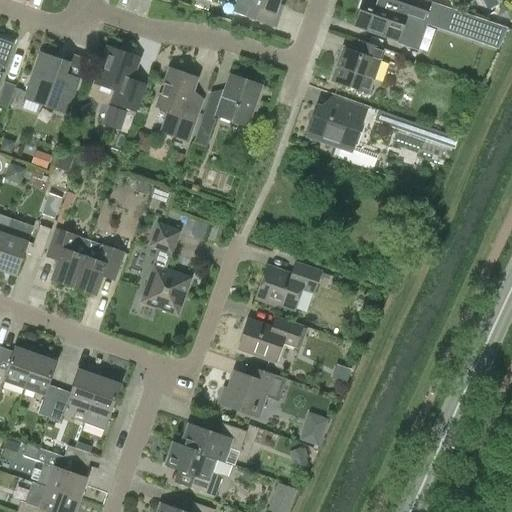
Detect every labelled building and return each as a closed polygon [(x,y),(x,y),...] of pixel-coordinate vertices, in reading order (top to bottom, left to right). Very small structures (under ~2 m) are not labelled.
[(205,0),(195,0),(194,5),(204,9),(207,2),(205,0)] [(281,12),(276,10),(279,0),(241,0),(241,1),(237,0),(236,0),(232,13),(275,28),(281,12)] [(363,0),(354,26),(396,41),(397,40),(410,45),(414,46),(420,29),(422,21),(423,19),(489,41),(495,24),(425,0),(363,0)] [(0,82),(14,44),(0,38),(0,82)] [(359,40),(355,52),(342,47),(336,67),(331,81),(367,94),(373,80),(380,60),(379,60),(383,49),(359,40)] [(147,85),(131,80),(139,58),(107,47),(102,63),(103,63),(96,84),(122,93),(118,105),(137,112),(147,85)] [(26,92),(28,93),(22,109),(35,113),(39,103),(67,113),(79,79),(65,75),(69,63),(40,53),(26,92)] [(162,132),(187,140),(198,110),(186,106),(196,78),(170,69),(156,106),(169,111),(162,132)] [(230,75),(216,115),(247,126),(261,86),(230,75)] [(0,94),(0,105),(7,108),(15,85),(4,82),(0,94)] [(317,107),(307,136),(350,151),(365,110),(345,103),(341,115),(317,107)] [(159,129),(166,112),(155,108),(148,125),(159,129)] [(209,138),(215,119),(202,115),(196,134),(192,144),(205,148),(209,138)] [(0,149),(11,153),(13,146),(10,140),(3,137),(0,145),(0,149)] [(54,168),(68,173),(74,156),(60,152),(54,168)] [(185,156),(178,154),(175,162),(182,164),(185,156)] [(85,171),(89,159),(78,155),(73,167),(85,171)] [(150,200),(154,201),(158,189),(152,187),(148,199),(150,200)] [(0,254),(7,235),(12,220),(0,215),(0,254)] [(7,235),(0,254),(0,269),(16,275),(33,227),(12,220),(7,235)] [(159,249),(154,264),(140,302),(178,315),(191,278),(165,268),(170,253),(172,254),(180,231),(157,223),(149,246),(159,249)] [(39,225),(31,250),(43,254),(51,229),(39,225)] [(48,252),(60,256),(51,279),(74,287),(90,241),(77,237),(77,236),(56,229),(48,252)] [(102,245),(90,241),(74,287),(96,295),(104,271),(115,275),(123,252),(102,245)] [(292,275),(267,266),(257,296),(294,309),(302,288),(313,292),(318,277),(328,281),(330,276),(320,273),(320,272),(296,263),(292,275)] [(276,316),(272,327),(249,319),(238,349),(275,362),(282,343),(295,348),(303,325),(276,316)] [(24,387),(36,354),(15,347),(5,374),(0,372),(0,388),(3,380),(24,387)] [(49,418),(58,393),(47,389),(57,362),(36,354),(24,387),(44,395),(38,413),(49,418)] [(88,366),(86,372),(79,370),(69,397),(58,393),(49,418),(61,422),(67,403),(88,410),(100,377),(98,376),(100,371),(88,366)] [(251,414),(258,396),(260,395),(279,401),(287,379),(264,371),(261,381),(234,372),(228,389),(225,388),(219,403),(251,414)] [(100,377),(88,410),(83,423),(104,430),(110,415),(121,384),(100,377)] [(221,423),(217,434),(191,424),(183,446),(183,447),(213,458),(221,460),(226,447),(240,452),(247,431),(221,423)] [(319,444),(324,432),(304,426),(300,438),(319,444)] [(20,444),(6,439),(4,448),(17,452),(20,444)] [(215,497),(223,475),(227,462),(221,460),(213,458),(183,447),(183,446),(176,443),(168,466),(194,475),(189,488),(215,497)] [(60,468),(64,457),(27,444),(23,455),(35,460),(44,463),(41,471),(34,469),(31,479),(37,481),(36,484),(80,499),(80,498),(87,478),(60,468)] [(68,445),(64,457),(88,466),(92,454),(68,445)] [(306,460),(294,465),(297,473),(309,468),(306,460)] [(44,511),(45,510),(51,511),(75,511),(80,499),(36,484),(34,483),(26,503),(21,501),(16,511),(44,511)] [(285,488),(282,496),(292,500),(295,491),(285,488)] [(193,502),(189,511),(186,511),(163,504),(160,511),(214,511),(215,510),(193,502)]
